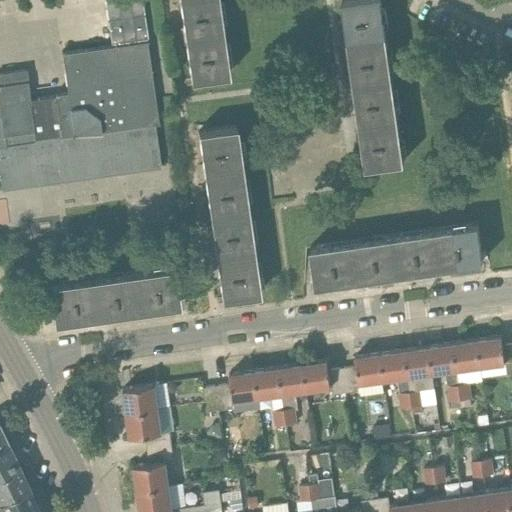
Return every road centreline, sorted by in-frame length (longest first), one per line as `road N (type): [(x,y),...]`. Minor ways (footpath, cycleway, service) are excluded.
road 1 (residential): [(17,366),(511,293)]
road 2 (tertiary): [(91,511),(66,448),(17,366)]
